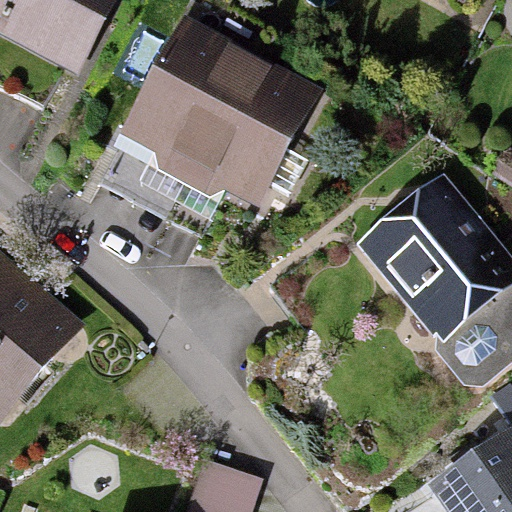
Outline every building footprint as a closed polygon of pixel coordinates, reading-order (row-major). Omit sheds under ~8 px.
[(109,0),(0,0),(0,41),(64,79),(109,0)] [(431,0),(447,9),(452,0),(431,0)] [(185,181),(247,70),(180,33),(118,144),(185,181)] [(247,70),(185,181),(246,214),(307,103),(247,70)] [(511,356),(511,280),(420,169),(271,291),(317,347),(393,284),(476,385),(511,356)] [(0,422),(78,332),(0,266),(0,422)] [(511,511),(511,456),(504,445),(425,498),(434,511),(511,511)] [(209,466),(199,493),(249,511),(250,511),(261,485),(209,466)] [(249,511),(199,493),(191,511),(249,511)]
